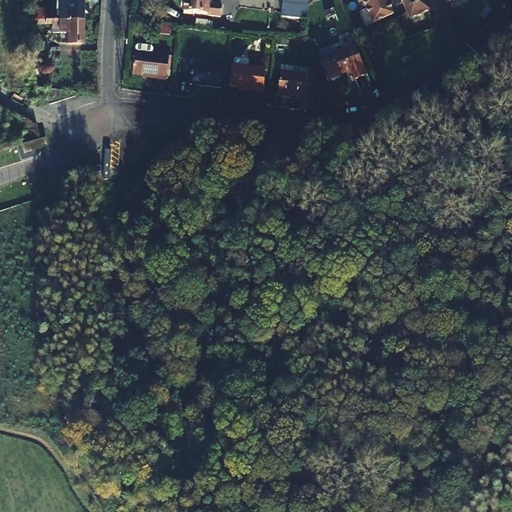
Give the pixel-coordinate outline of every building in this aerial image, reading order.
[(37,20),(80,20),(80,14),(86,14),(87,6),(81,5),(81,0),(57,0),(57,11),(50,11),(50,16),(43,16),(43,9),(34,9),(34,13),(23,13),(25,20),(26,20),(37,20)] [(207,0),(183,0),(182,15),(220,18),(221,7),(207,6),(207,0)] [(306,3),(309,3),(309,0),(291,0),(290,16),(304,18),(306,3)] [(361,0),(372,24),(393,14),(386,0),(361,0)] [(423,0),(403,0),(401,1),(410,20),(429,12),(423,0)] [(80,20),(37,20),(37,26),(50,26),(50,33),(66,34),(65,44),(79,44),(80,20)] [(28,38),(31,53),(39,51),(43,50),(45,50),(43,42),(41,43),(39,35),(28,38)] [(352,47),(321,61),(330,79),(350,70),(354,79),(365,74),(352,47)] [(168,58),(134,53),(132,74),(157,77),(157,79),(165,80),(168,58)] [(408,56),(400,61),(403,66),(411,61),(408,56)] [(221,90),(223,69),(193,65),(190,87),(221,90)] [(266,70),(232,66),(229,87),(255,91),(254,93),(263,93),(266,70)] [(310,78),(280,75),(277,98),(307,101),(310,78)] [(30,151),(44,146),(42,139),(18,146),(22,157),(31,154),(30,151)] [(63,475),(62,477),(66,490),(101,478),(97,465),(63,475)]
